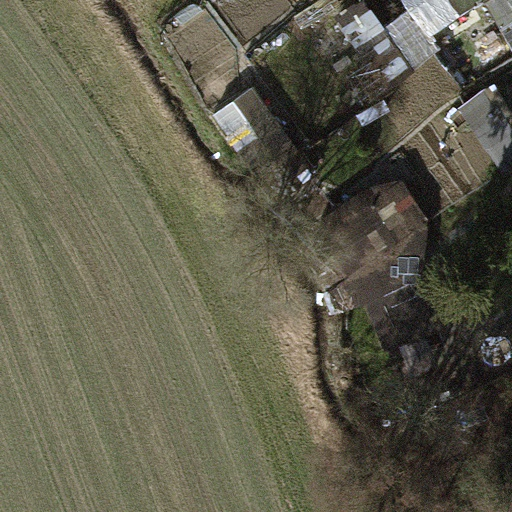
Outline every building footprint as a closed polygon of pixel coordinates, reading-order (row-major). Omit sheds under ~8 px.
[(382,93),(417,70),(371,0),(351,0),(334,12),(358,49),(337,63),(364,104),(356,110),(364,123),(390,106),(382,93)] [(511,0),(437,0),(444,11),(460,0),(484,0),(511,41),(511,0)] [(436,50),(463,87),(487,70),(460,33),(436,50)] [(458,103),(507,172),(511,168),(511,104),(493,78),(458,103)] [(277,201),(317,174),(255,82),(215,110),(277,201)] [(313,217),(348,273),(339,279),(387,356),(453,315),(418,258),(444,242),(395,165),(313,217)] [(465,493),(460,473),(416,485),(421,504),(465,493)]
